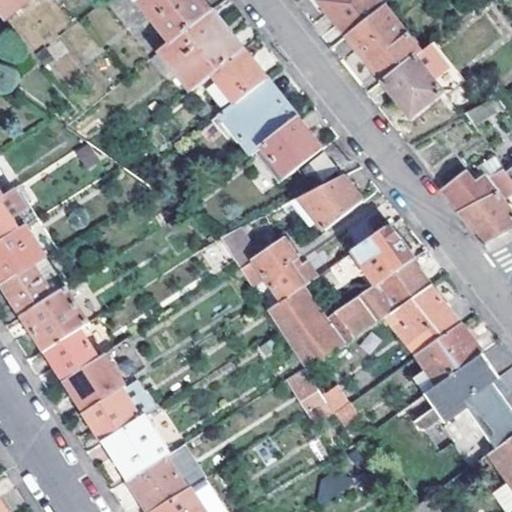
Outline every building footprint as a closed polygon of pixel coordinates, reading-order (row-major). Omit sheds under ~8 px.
[(0,0),(0,13),(5,20),(30,0),(0,0)] [(172,44),(213,11),(204,0),(137,0),(172,44)] [(379,0),(321,0),(322,0),(349,36),(385,7),(379,0)] [(385,7),(349,36),(384,81),(416,56),(423,51),(387,6),(385,7)] [(172,44),(161,52),(191,90),(214,73),(244,50),(213,11),(172,44)] [(266,79),(244,50),(214,73),(236,102),(264,81),(266,79)] [(416,56),(384,81),(412,116),(445,91),(416,56)] [(220,114),(252,154),(261,146),(294,120),(264,81),(236,102),(220,114)] [(466,112),(479,131),(483,127),(480,123),(504,106),(497,96),(466,112)] [(294,120),(261,146),(285,177),(297,168),(320,150),(297,118),(294,120)] [(105,154),(87,142),(82,146),(92,162),(105,154)] [(324,154),(303,171),(315,186),(336,170),(324,154)] [(511,156),(502,163),(506,168),(511,176),(511,156)] [(511,194),(511,176),(506,168),(490,178),(506,198),(511,194)] [(486,244),(511,230),(511,212),(485,179),(474,185),(466,171),(443,189),(486,244)] [(363,199),(343,175),(313,190),(300,197),(325,229),(363,199)] [(0,241),(27,224),(33,221),(13,189),(3,196),(0,197),(0,241)] [(197,197),(185,206),(193,214),(205,206),(197,197)] [(186,212),(167,223),(172,230),(193,217),(186,212)] [(273,221),(268,213),(240,227),(245,235),(263,226),(273,221)] [(368,222),(377,234),(390,226),(381,213),(368,222)] [(273,221),(263,226),(270,240),(279,234),(273,221)] [(0,277),(4,283),(34,264),(47,256),(27,224),(0,241),(0,277)] [(377,284),(414,260),(391,225),(390,226),(377,234),(354,251),(377,284)] [(259,257),(245,235),(240,227),(221,237),(240,267),(253,287),(267,277),(282,300),(305,284),(317,275),(307,260),(302,264),(285,239),(259,257)] [(336,291),(361,272),(346,254),(322,274),(336,291)] [(414,260),(377,284),(327,318),(305,284),(282,300),(268,310),(280,329),(305,367),(308,371),(395,310),(429,286),(416,263),(414,260)] [(44,281),(34,264),(4,283),(24,315),(66,288),(56,273),(44,281)] [(395,310),(424,349),(459,324),(429,286),(395,310)] [(46,348),(80,327),(89,321),(67,287),(66,288),(24,315),(46,348)] [(427,369),(438,384),(474,359),(481,354),(459,324),(424,349),(417,354),(427,369)] [(46,348),(65,379),(99,357),(80,327),(46,348)] [(87,413),(124,389),(128,386),(107,352),(99,357),(65,379),(74,393),(87,413)] [(481,354),(474,359),(490,383),(501,375),(484,352),(481,354)] [(468,406),(497,447),(511,436),(511,414),(494,389),(490,383),(474,359),(438,384),(425,393),(446,422),(468,406)] [(414,378),(425,393),(438,384),(427,369),(414,378)] [(322,394),(312,378),(295,389),(309,412),(327,401),(322,394)] [(335,384),(322,394),(327,401),(333,411),(335,413),(349,403),(335,384)] [(105,441),(108,439),(143,417),(124,389),(87,413),(105,441)] [(327,401),(309,412),(316,422),(333,411),(327,401)] [(423,434),(440,418),(430,407),(413,423),(423,434)] [(132,477),(167,455),(171,452),(147,414),(143,417),(108,439),(132,477)] [(490,452),(511,482),(511,436),(497,447),(490,452)] [(129,479),(150,511),(152,511),(189,489),(167,455),(132,477),(129,479)] [(319,501),(322,505),(353,485),(351,481),(332,477),(323,482),(319,501)] [(189,489),(152,511),(227,511),(206,478),(189,489)] [(439,511),(429,495),(405,511),(439,511)]
